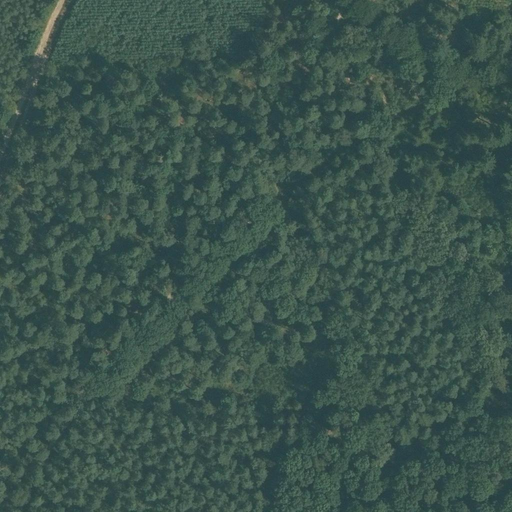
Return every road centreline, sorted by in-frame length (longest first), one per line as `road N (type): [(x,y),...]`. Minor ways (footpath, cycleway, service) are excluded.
road 1 (track): [(511,68),(372,127),(280,193),(187,279),(91,389),(52,447),(23,511)]
road 2 (track): [(266,0),(264,137),(399,511)]
road 3 (track): [(38,58),(88,147),(62,209),(61,278),(143,511)]
road 4 (track): [(511,421),(332,46),(338,0)]
road 5 (unknown): [(0,181),(73,0)]
road 6 (track): [(62,0),(0,155)]
